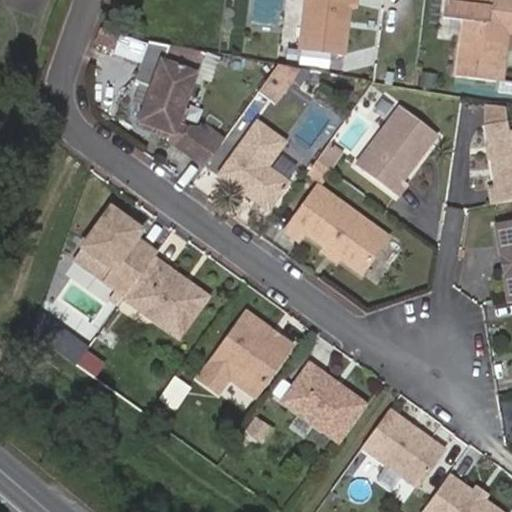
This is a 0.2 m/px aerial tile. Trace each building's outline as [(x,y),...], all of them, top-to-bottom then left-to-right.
[(345,55),(350,8),(359,9),(359,0),(306,0),(301,50),(345,55)] [(502,82),(508,31),(511,31),(511,0),(444,0),(442,19),(460,21),(453,76),(502,82)] [(110,28),(95,21),(88,38),(105,44),(110,28)] [(151,88),(141,120),(154,125),(172,131),(174,123),(191,74),(160,63),(166,46),(145,42),(131,82),(151,88)] [(252,93),(268,105),(291,73),(269,69),(252,93)] [(402,178),(419,155),(417,153),(421,147),(424,149),(436,132),(399,104),(355,163),(397,195),(407,182),(402,178)] [(311,149),(330,117),(314,107),(295,139),(311,149)] [(485,108),(485,130),(508,126),(508,109),(485,108)] [(250,119),(210,174),(260,211),(282,181),(261,166),(279,141),(250,119)] [(151,129),(176,146),(186,132),(174,123),(172,131),(154,125),(151,129)] [(494,207),(511,203),(511,132),(510,133),(508,126),(485,130),(495,192),(492,193),(494,207)] [(200,130),(189,128),(186,132),(176,146),(205,167),(221,145),(200,130)] [(323,169),(334,153),(322,144),(311,160),(323,169)] [(314,182),(323,169),(311,160),(301,173),(314,182)] [(326,248),(341,258),(362,273),(387,237),(317,188),(286,232),(299,241),(305,233),(326,248)] [(100,207),(71,248),(90,262),(80,276),(111,298),(113,296),(142,255),(144,251),(123,236),(130,228),(100,207)] [(510,302),(511,301),(511,223),(497,226),(510,302)] [(90,262),(71,248),(60,262),(80,276),(90,262)] [(341,258),(326,248),(322,253),(337,263),(341,258)] [(142,255),(113,296),(167,335),(196,294),(142,255)] [(228,399),(241,409),(278,359),(252,339),(263,324),(245,310),(196,375),(222,394),(225,390),(231,395),(228,399)] [(362,409),(304,366),(277,403),(335,446),(362,409)] [(225,390),(222,394),(228,399),(231,395),(225,390)] [(436,452),(382,413),(356,449),(410,488),(436,452)] [(255,420),(245,435),(262,445),(272,430),(255,420)] [(469,494),(443,476),(416,511),(492,511),(477,501),(469,494)] [(481,496),(472,490),(469,494),(477,501),(481,496)]
